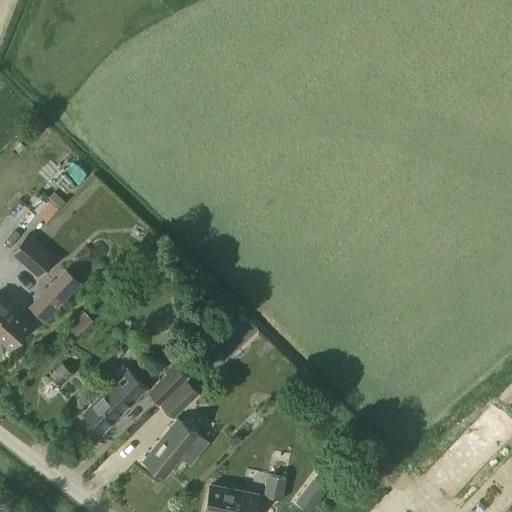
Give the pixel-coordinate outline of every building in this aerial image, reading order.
[(66,197),(91,173),(71,152),(46,175),(66,197)] [(37,212),(46,220),(62,201),(53,193),(36,212),(22,200),(11,212),(26,225),(37,212)] [(57,257),(27,232),(10,252),(39,277),(57,257)] [(69,293),(55,280),(30,307),(38,315),(43,319),(44,320),(69,293)] [(31,323),(0,297),(0,336),(11,346),(31,323)] [(85,311),(70,325),(77,332),(92,318),(85,311)] [(38,315),(31,323),(36,328),(43,319),(38,315)] [(236,315),(225,327),(232,333),(243,322),(236,315)] [(181,381),(160,402),(175,417),(200,391),(198,389),(232,355),(221,344),(190,375),(189,374),(181,381)] [(50,371),(61,382),(72,372),(61,361),(50,371)] [(148,390),(160,402),(181,381),(189,374),(176,362),(148,390)] [(146,384),(127,366),(84,413),(102,430),(146,384)] [(208,442),(197,433),(178,418),(145,460),(165,475),(180,455),(191,464),(208,442)] [(268,474),(264,495),(283,499),(287,477),(268,474)] [(310,510),(325,490),(312,480),(297,500),(310,510)] [(254,511),(258,494),(211,485),(206,511),(208,511),(254,511)] [(369,511),(406,511),(390,494),(369,511)]
